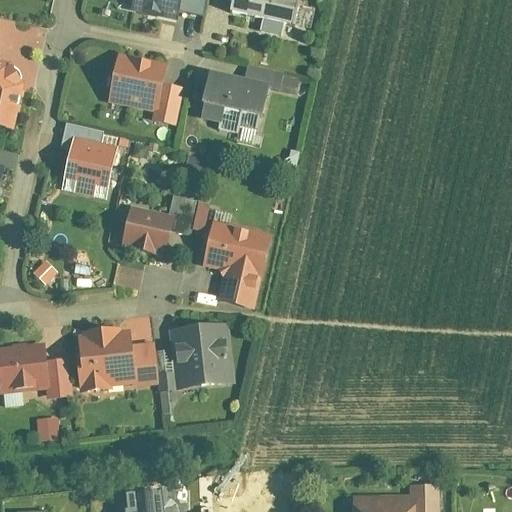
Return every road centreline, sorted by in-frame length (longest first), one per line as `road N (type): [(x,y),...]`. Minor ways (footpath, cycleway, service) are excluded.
road 1 (residential): [(63,31),(0,314)]
road 2 (residential): [(158,308),(0,317)]
road 3 (residential): [(63,31),(188,59)]
